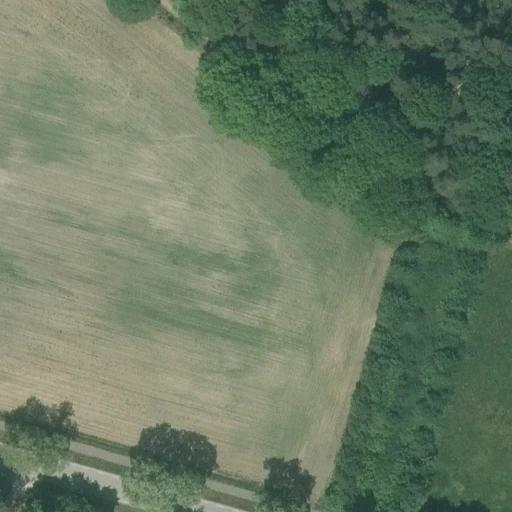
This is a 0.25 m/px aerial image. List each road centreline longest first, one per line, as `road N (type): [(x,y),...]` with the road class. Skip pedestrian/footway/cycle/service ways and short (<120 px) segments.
road 1 (track): [(511,225),(403,183),(165,0)]
road 2 (secondary): [(198,511),(0,456)]
